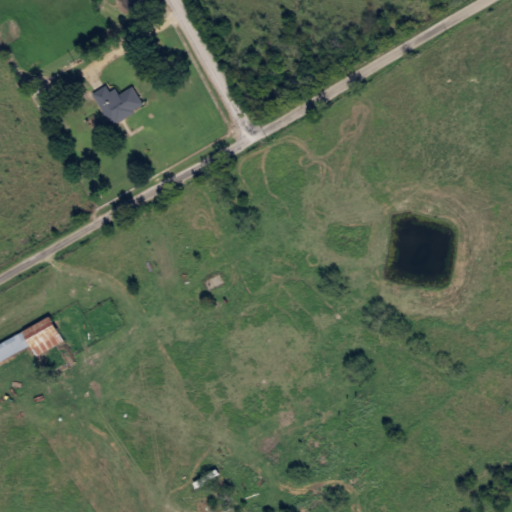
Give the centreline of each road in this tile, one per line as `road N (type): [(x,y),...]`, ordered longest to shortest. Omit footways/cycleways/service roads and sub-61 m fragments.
road 1 (residential): [(0,279),(483,0)]
road 2 (tertiary): [(251,135),(179,0)]
